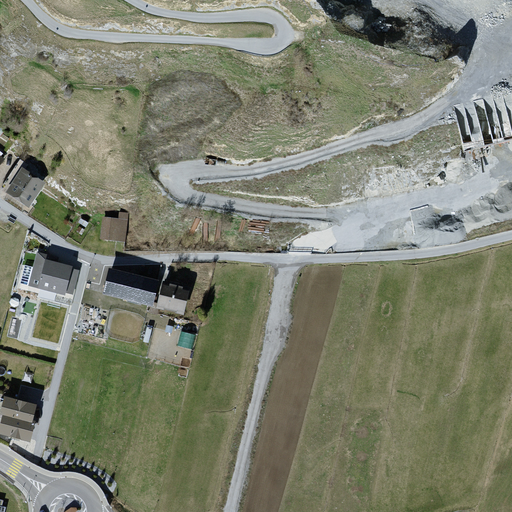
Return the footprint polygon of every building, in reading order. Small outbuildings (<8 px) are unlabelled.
[(511,88),(454,102),(465,152),(511,141),(511,88)] [(46,183),(18,166),(2,192),(30,209),(46,183)] [(118,218),(101,216),(99,240),(124,242),(127,214),(119,213),(118,218)] [(80,220),(78,223),(86,228),(88,224),(80,220)] [(85,230),(80,227),(76,232),(81,235),(85,230)] [(74,261),(38,251),(28,285),(64,295),(74,261)] [(159,280),(110,268),(103,294),(153,306),(159,280)] [(188,286),(159,280),(153,306),(182,313),(188,286)] [(0,416),(2,417),(32,426),(37,408),(4,399),(0,413),(0,416)] [(32,426),(2,417),(0,424),(0,436),(30,444),(35,426),(32,426)]
